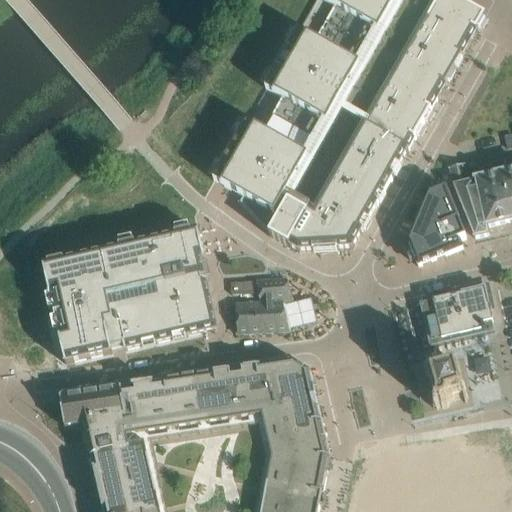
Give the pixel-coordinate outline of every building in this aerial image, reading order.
[(244,128),(214,182),(238,196),(244,199),(241,204),(245,209),(271,236),(270,238),(299,254),(353,251),(484,21),(486,17),(485,17),(455,0),(319,0),(335,9),(320,36),(316,42),(299,32),(296,37),(266,91),(268,92),(283,100),(264,133),(247,124),(244,128)] [(487,229),(511,222),(511,172),(507,174),(504,163),(491,166),(492,168),(476,172),(475,170),(465,172),(464,167),(450,171),(454,188),(475,240),(489,237),(487,229)] [(429,196),(409,245),(419,268),(422,267),(463,250),(460,243),(466,240),(446,189),(429,196)] [(50,267),(44,268),(66,366),(75,364),(218,331),(217,328),(207,282),(205,282),(205,281),(205,279),(206,279),(202,261),(205,261),(199,233),(135,248),(135,250),(136,252),(128,254),(122,255),(122,252),(121,251),(69,262),(64,264),(65,268),(57,270),(51,271),(50,268),(50,267)] [(260,306),(256,306),(236,307),(238,337),(290,334),(284,302),(292,300),(287,281),(257,284),(258,295),(260,306)] [(257,284),(232,285),(233,297),(258,295),(257,284)] [(496,334),(485,290),(419,305),(430,349),(484,337),(496,334)] [(60,399),(65,429),(84,426),(103,511),(320,511),(330,460),(310,374),(294,364),(60,399)] [(465,404),(468,403),(467,400),(469,400),(468,395),(466,395),(459,372),(461,372),(460,367),(458,368),(457,364),(454,365),(455,370),(433,376),(427,373),(424,378),(430,381),(436,403),(433,409),(437,412),(439,409),(443,411),(448,409),(451,403),(463,399),(465,404)] [(364,457),(353,511),(511,511),(511,421),(366,455),(364,456),(364,457)]
